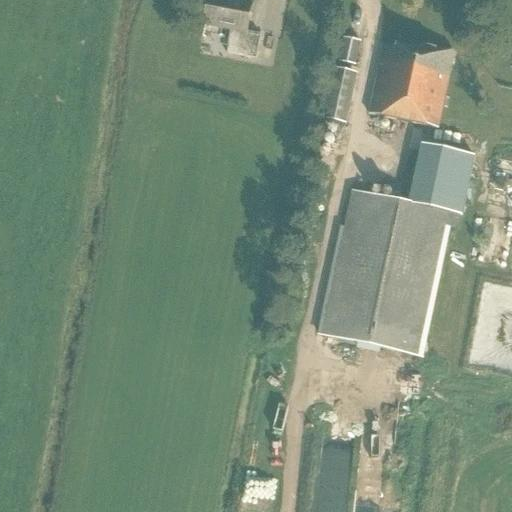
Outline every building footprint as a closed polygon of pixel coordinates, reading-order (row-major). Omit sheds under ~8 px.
[(261,35),(247,32),(252,5),(226,0),(209,0),(204,25),(231,30),(227,54),(256,59),(261,35)] [(358,37),(344,34),(338,61),(353,64),(358,37)] [(364,60),(368,39),(360,37),(356,59),(364,60)] [(454,53),(419,45),(418,53),(383,46),(369,115),(438,129),(454,53)] [(351,73),(331,68),(321,117),(341,121),(351,73)] [(293,83),(293,72),(267,71),(267,82),(293,83)] [(466,124),(482,128),(486,113),(470,109),(466,124)] [(474,156),(421,145),(409,204),(353,193),(326,337),(422,358),(450,213),(462,215),(474,156)] [(261,435),(256,454),(277,459),(281,440),(261,435)]
